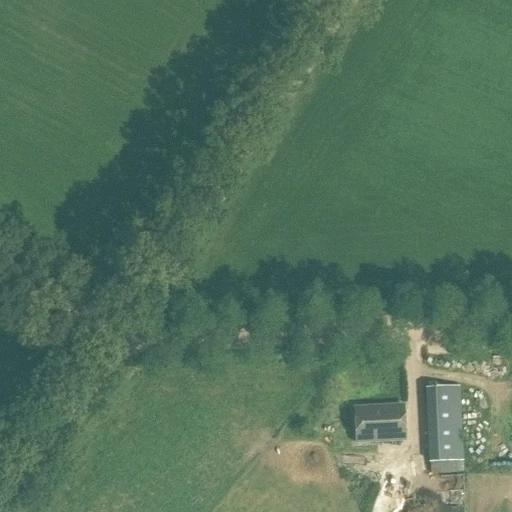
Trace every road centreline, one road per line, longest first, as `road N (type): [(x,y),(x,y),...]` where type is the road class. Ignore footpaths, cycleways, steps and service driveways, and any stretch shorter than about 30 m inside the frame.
road 1 (unclassified): [(124,338),(355,0)]
road 2 (track): [(124,338),(511,322)]
road 3 (unclassified): [(0,490),(124,338)]
road 4 (unclassified): [(124,338),(0,273)]
